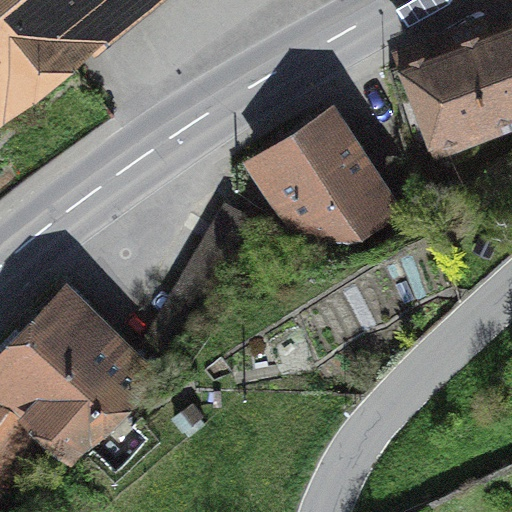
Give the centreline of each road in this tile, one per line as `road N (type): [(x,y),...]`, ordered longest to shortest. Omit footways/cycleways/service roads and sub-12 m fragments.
road 1 (primary): [(0,271),(133,160),(404,0)]
road 2 (tertiary): [(326,511),(351,454),(383,412),(511,291)]
